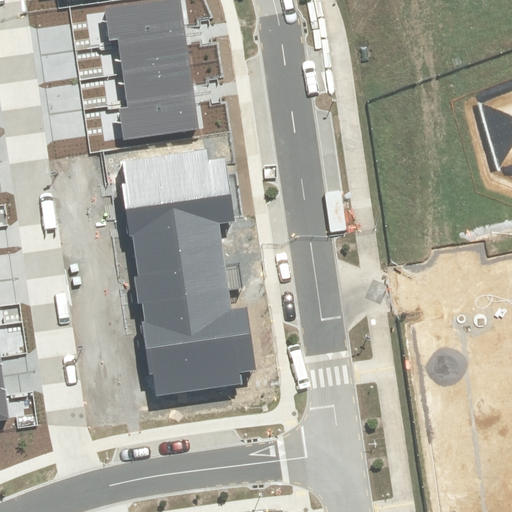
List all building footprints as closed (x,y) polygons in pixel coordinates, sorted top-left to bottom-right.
[(167,0),(105,9),(109,40),(118,39),(118,44),(186,35),(185,30),(180,0),(167,0)] [(187,40),(186,35),(118,44),(123,74),(190,64),(187,40)] [(123,74),(127,103),(194,94),(193,89),(190,64),(123,74)] [(124,140),(199,129),(195,99),(194,94),(127,103),(127,107),(119,108),(124,140)] [(126,183),(121,184),(124,202),(125,208),(229,193),(226,169),(224,157),(209,159),(208,149),(123,161),(126,183)] [(136,257),(222,245),(220,229),(220,223),(233,222),(229,193),(125,208),(125,213),(129,237),(133,236),(136,257)] [(142,303),(229,291),(225,260),(222,245),(136,257),(139,275),(134,276),(137,297),(138,303),(142,303)] [(145,348),(250,334),(247,307),(231,309),(231,303),(229,291),(142,303),(145,321),(141,321),(145,344),(145,348)] [(241,372),(255,370),(254,362),(250,334),(145,348),(146,353),(149,375),(153,374),(156,397),(243,385),(241,372)] [(3,376),(0,376),(0,420),(9,419),(3,376)]
